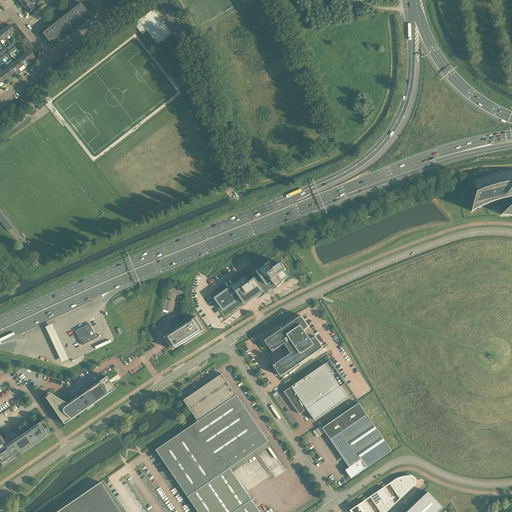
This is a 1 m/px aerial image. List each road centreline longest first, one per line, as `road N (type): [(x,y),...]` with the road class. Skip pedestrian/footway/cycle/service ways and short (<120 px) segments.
road 1 (trunk): [(413,13),(404,106),(366,158),(0,323)]
road 2 (trunk): [(122,280),(426,156)]
road 3 (unclassified): [(225,343),(332,285),(441,241),(511,232)]
road 4 (unclassified): [(0,494),(225,343)]
road 5 (unclassified): [(335,503),(225,343)]
road 6 (unclassified): [(335,503),(407,459),(470,482),(511,482)]
road 7 (unclassified): [(164,4),(239,166)]
road 8 (trunk): [(413,13),(455,79),(511,117)]
road 9 (trunk): [(0,336),(122,280)]
